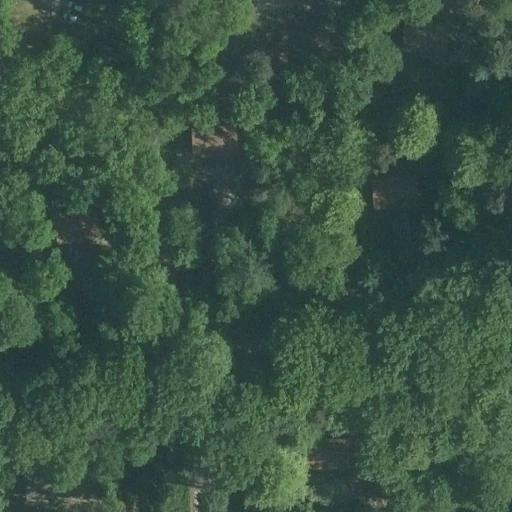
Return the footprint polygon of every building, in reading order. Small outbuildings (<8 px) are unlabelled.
[(420,6),(408,5),(407,13),(420,14),(420,6)] [(404,19),(402,49),(449,51),(450,21),(404,19)] [(205,110),(192,111),(192,120),(205,120),(205,110)] [(189,125),(190,155),(236,153),(235,123),(189,125)] [(387,162),(374,163),(374,171),(388,170),(387,162)] [(372,177),(374,207),(419,203),(417,173),(372,177)] [(63,196),(51,199),(52,207),(65,205),(63,196)] [(51,212),(56,242),(101,233),(95,204),(51,212)] [(321,418),(308,418),(308,428),(321,428),(321,418)] [(305,436),(305,467),(351,466),(351,436),(305,436)] [(70,494),(68,465),(25,469),(27,496),(46,494),(46,496),(70,494)]
